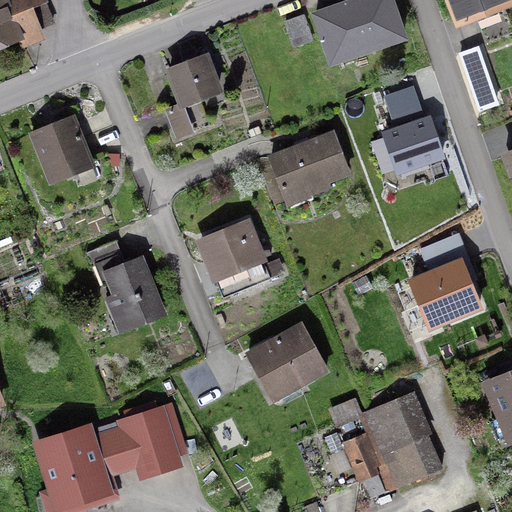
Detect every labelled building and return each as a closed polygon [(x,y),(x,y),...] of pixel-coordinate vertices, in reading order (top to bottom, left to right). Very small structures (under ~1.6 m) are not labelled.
[(0,0),(0,41),(10,38),(14,48),(50,34),(37,0),(0,0)] [(383,0),(358,0),(312,18),(321,42),(341,34),(349,56),(398,38),(383,0)] [(503,0),(433,0),(443,25),(504,2),(503,0)] [(299,15),(280,22),(290,50),(310,42),(299,15)] [(194,55),(154,69),(168,112),(209,98),(194,55)] [(431,116),(382,132),(396,175),(445,158),(431,116)] [(62,120),(20,137),(40,188),(82,171),(62,120)] [(323,136),(259,163),(278,207),(342,180),(323,136)] [(511,149),(488,158),(511,225),(511,149)] [(240,224),(184,246),(201,290),(258,267),(240,224)] [(487,238),(405,271),(427,324),(509,290),(487,238)] [(135,260),(93,276),(115,336),(157,320),(135,260)] [(290,330),(237,358),(262,406),(316,377),(290,330)] [(511,370),(471,387),(494,446),(511,439),(511,370)] [(405,400),(357,419),(365,438),(340,448),(355,487),(375,479),(383,497),(436,475),(405,400)] [(85,427),(23,447),(43,511),(87,511),(114,504),(107,481),(130,474),(133,485),(184,469),(165,408),(111,425),(113,432),(89,439),(85,427)]
